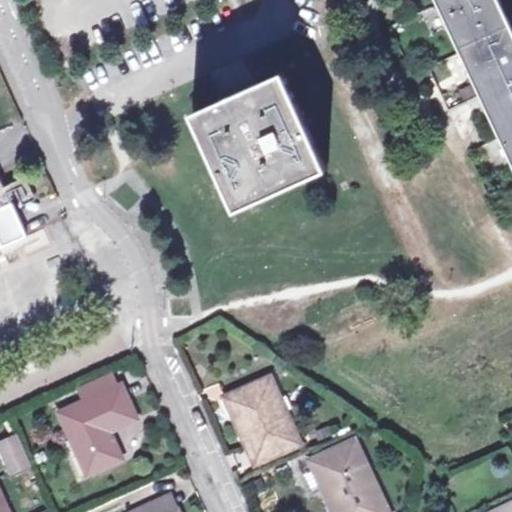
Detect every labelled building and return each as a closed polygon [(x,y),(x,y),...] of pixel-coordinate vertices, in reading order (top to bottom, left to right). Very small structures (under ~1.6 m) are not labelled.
[(424,0),(510,181),(511,180),(511,39),(493,0),(424,0)] [(232,203),(325,166),(285,71),(245,87),(230,93),(192,108),(232,203)] [(227,84),(230,93),(245,87),(242,78),(234,82),(227,84)] [(0,246),(21,237),(0,187),(0,246)] [(78,469),(109,456),(97,429),(126,416),(113,387),(109,390),(102,372),(68,386),(73,401),(54,410),(78,469)] [(246,458),(288,439),(261,379),(219,399),(246,458)] [(313,436),(328,428),(321,416),(306,425),(313,436)] [(348,433),(309,452),(326,486),(320,489),(330,511),(379,511),(385,509),(348,433)] [(14,434),(0,440),(0,443),(11,468),(26,461),(14,434)] [(0,511),(26,511),(27,511),(25,511),(10,511),(0,490),(0,511)] [(176,511),(173,506),(167,509),(160,495),(122,511),(176,511)] [(511,511),(511,497),(479,511),(511,511)]
